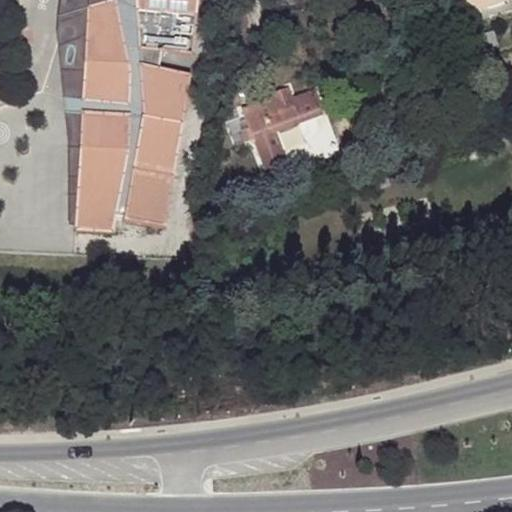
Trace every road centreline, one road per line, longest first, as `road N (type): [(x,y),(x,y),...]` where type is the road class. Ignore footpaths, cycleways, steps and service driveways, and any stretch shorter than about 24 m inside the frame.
road 1 (primary): [(424,401),(268,433),(0,455)]
road 2 (primary): [(0,496),(174,511),(261,509)]
road 3 (primary): [(261,509),(511,487)]
